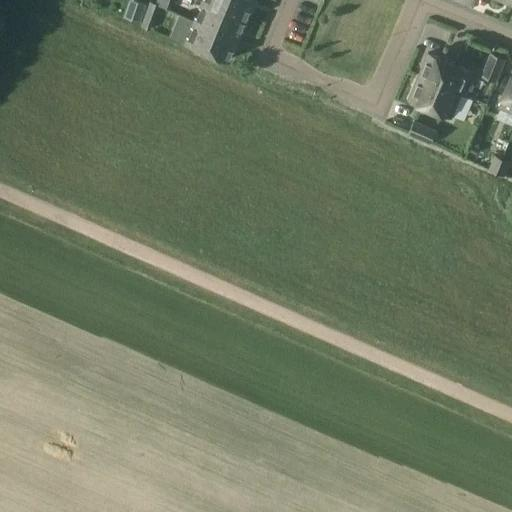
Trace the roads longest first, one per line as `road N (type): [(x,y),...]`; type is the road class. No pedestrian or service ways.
road 1 (track): [(0,192),(511,418)]
road 2 (residential): [(289,0),(271,46),(276,62),(364,102),(380,93),(419,3),(511,42)]
